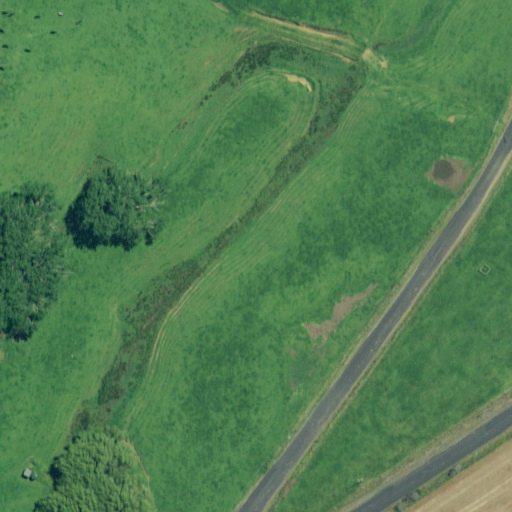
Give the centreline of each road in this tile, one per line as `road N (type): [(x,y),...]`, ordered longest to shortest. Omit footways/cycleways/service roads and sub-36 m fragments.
road 1 (unclassified): [(511,99),(260,511)]
road 2 (unclassified): [(511,415),(358,511)]
